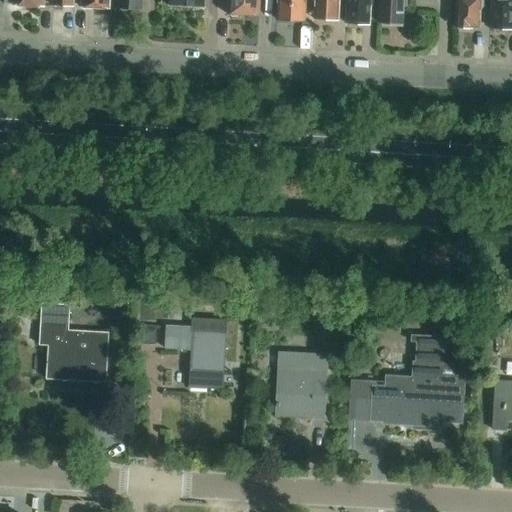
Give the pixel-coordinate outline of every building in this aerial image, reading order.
[(96,9),(96,0),(83,0),(83,8),(96,9)] [(96,0),(96,9),(111,10),(111,0),(96,0)] [(118,0),(119,7),(122,12),(130,12),(133,8),(143,9),(143,0),(118,0)] [(245,15),(245,0),(228,0),(228,14),(231,14),(233,17),(238,18),(241,15),(245,15)] [(245,0),(245,15),(248,15),(251,18),(255,19),(259,15),(260,15),(260,0),(245,0)] [(306,21),(307,0),(278,0),(278,1),(279,1),(278,19),(306,21)] [(315,0),(316,0),(315,18),(338,20),(339,0),(315,0)] [(348,0),(347,22),(370,23),(371,5),(373,2),(373,0),(348,0)] [(380,0),(379,22),(381,22),(384,26),(403,27),(404,6),(408,3),(407,0),(380,0)] [(457,0),(456,26),(459,26),(462,30),(468,30),(471,27),(480,27),(481,12),(485,8),(485,1),(484,0),(457,0)] [(511,0),(492,0),(492,28),(511,28),(511,0)] [(71,295),(46,294),(45,303),(42,344),(49,345),(47,378),(102,381),(105,332),(69,330),(71,295)] [(244,297),(226,296),(225,307),(243,308),(244,297)] [(192,317),(192,327),(168,326),(167,348),(194,350),(193,356),(192,356),(190,386),(224,388),(226,362),(228,319),(192,317)] [(382,420),(413,421),(412,429),(440,431),(440,427),(443,427),(443,421),(465,422),(468,364),(445,363),(446,336),(412,334),(412,342),(418,343),(417,363),(416,363),(415,376),(387,375),(386,385),(384,385),(382,420)] [(329,354),(280,351),(276,416),(278,416),(278,413),(300,414),(300,416),(325,417),(329,354)] [(511,381),(495,381),(493,428),(507,429),(507,415),(511,414),(511,381)]
